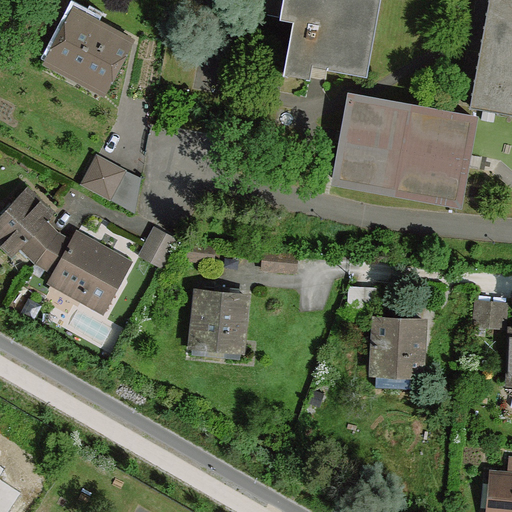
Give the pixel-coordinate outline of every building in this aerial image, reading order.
[(302,0),(299,17),(321,21),(310,76),(338,81),(342,62),(397,73),(411,0),(302,0)] [(511,0),(490,0),(472,107),(511,113),(511,0)] [(136,43),(67,9),(41,61),(110,95),(136,43)] [(481,119),(350,94),(333,182),(464,207),(481,119)] [(94,153),(79,182),(125,205),(137,177),(94,153)] [(133,260),(76,227),(71,236),(46,219),(56,211),(29,182),(0,208),(0,246),(12,257),(19,249),(36,263),(51,270),(45,280),(104,313),(133,260)] [(173,236),(151,223),(137,251),(159,263),(173,236)] [(185,264),(214,267),(216,248),(187,245),(185,264)] [(264,254),(262,272),(298,275),(300,257),(264,254)] [(251,291),(194,286),(188,351),(245,356),(251,291)] [(378,290),(350,287),(348,304),(377,307),(378,290)] [(474,301),(473,327),(507,330),(509,303),(474,301)] [(424,314),(372,311),(369,372),(420,375),(424,314)] [(511,511),(511,454),(511,469),(490,467),(486,511),(511,511)]
